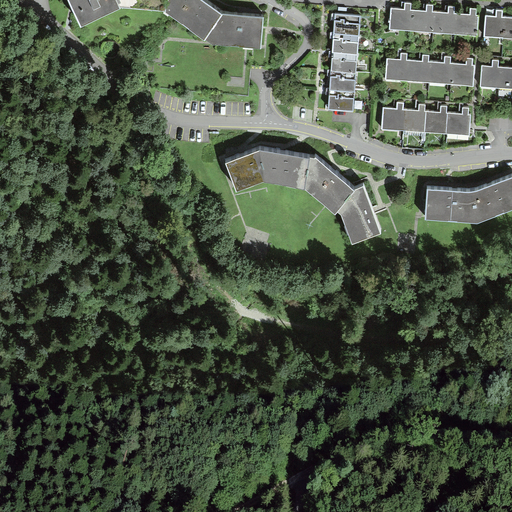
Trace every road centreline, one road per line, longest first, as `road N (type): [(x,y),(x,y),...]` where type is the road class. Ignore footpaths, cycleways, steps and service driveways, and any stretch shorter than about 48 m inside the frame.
road 1 (residential): [(40,0),(47,18),(113,88),(157,115),(267,123)]
road 2 (residential): [(298,511),(309,478),(338,454),(395,435),(452,431),(511,445)]
road 3 (residential): [(267,123),(403,159),(511,154)]
road 4 (residential): [(268,0),(306,23),(309,34),(270,81),(267,123)]
